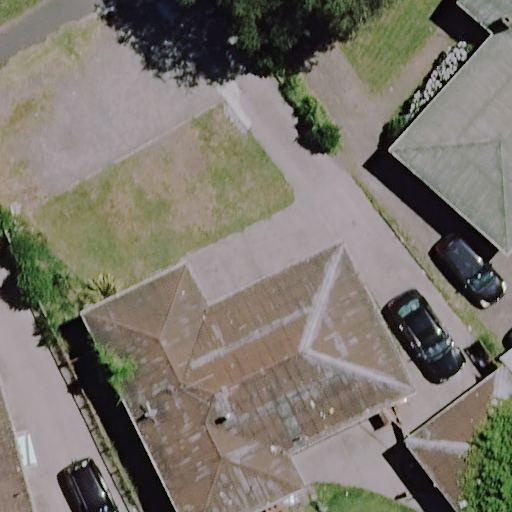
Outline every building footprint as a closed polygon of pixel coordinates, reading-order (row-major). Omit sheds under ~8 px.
[(511,0),(453,0),(496,39),(383,165),(500,269),(511,255),(511,0)] [(403,413),(330,257),(195,320),(177,282),(79,327),(165,511),(282,511),(305,501),(289,467),(403,413)] [(511,355),(496,367),(511,389),(511,355)] [(511,511),(511,411),(498,393),(399,467),(432,511),(511,511)] [(18,511),(0,441),(0,511),(18,511)]
